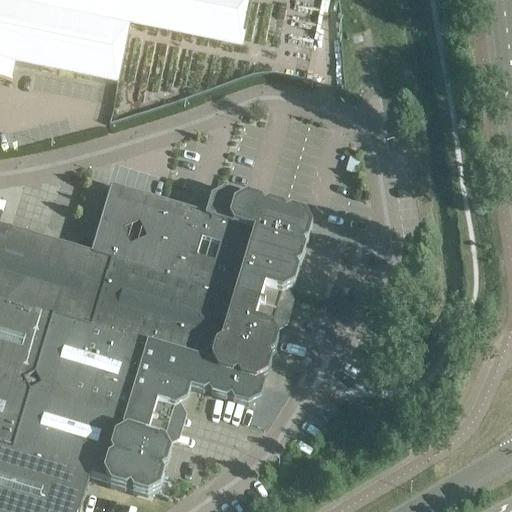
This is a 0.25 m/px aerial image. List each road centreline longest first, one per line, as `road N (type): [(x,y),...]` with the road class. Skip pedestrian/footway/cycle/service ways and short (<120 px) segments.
road 1 (unclassified): [(0,160),(105,139),(271,87),(331,96),(384,135),(382,279),(280,434),(196,511)]
road 2 (track): [(432,0),(477,287),(471,308),(431,381),(362,398),(318,377)]
road 3 (secondary): [(511,449),(407,511)]
